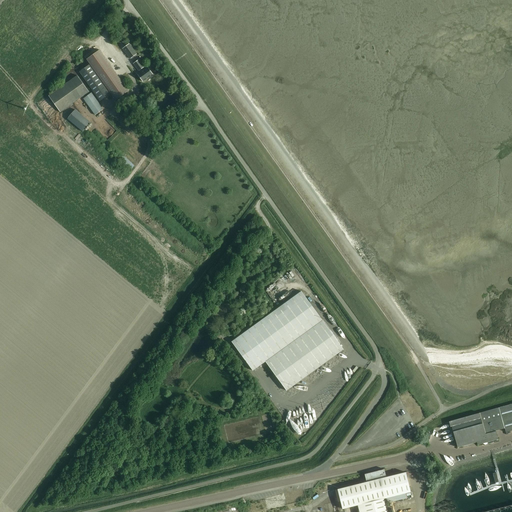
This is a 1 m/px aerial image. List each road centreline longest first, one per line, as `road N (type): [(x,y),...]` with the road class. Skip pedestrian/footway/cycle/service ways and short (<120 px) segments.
road 1 (unclassified): [(378,367),(371,344),(124,0)]
road 2 (unclassified): [(83,511),(304,454),(378,367)]
road 3 (unclassified): [(147,511),(317,476)]
road 4 (unclassified): [(317,476),(332,460),(387,446),(435,415)]
